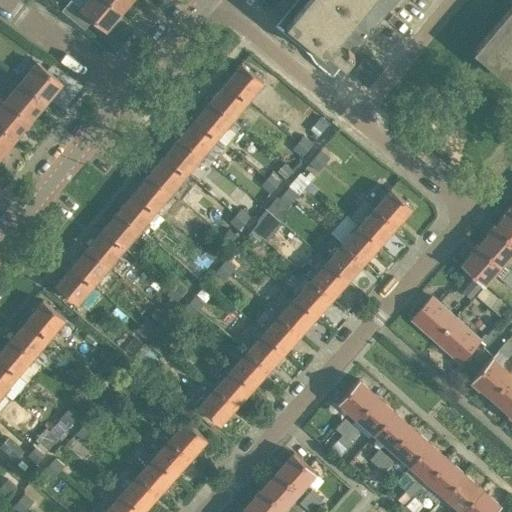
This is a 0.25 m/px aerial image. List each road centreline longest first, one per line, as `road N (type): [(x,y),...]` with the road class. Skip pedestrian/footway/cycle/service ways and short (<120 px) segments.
road 1 (residential): [(216,511),(464,212)]
road 2 (residential): [(0,244),(123,92)]
road 3 (residential): [(354,118),(215,0)]
road 4 (residential): [(354,118),(453,0)]
road 5 (residential): [(0,2),(123,92)]
road 6 (residential): [(464,212),(354,118)]
road 7 (residential): [(123,92),(204,0)]
